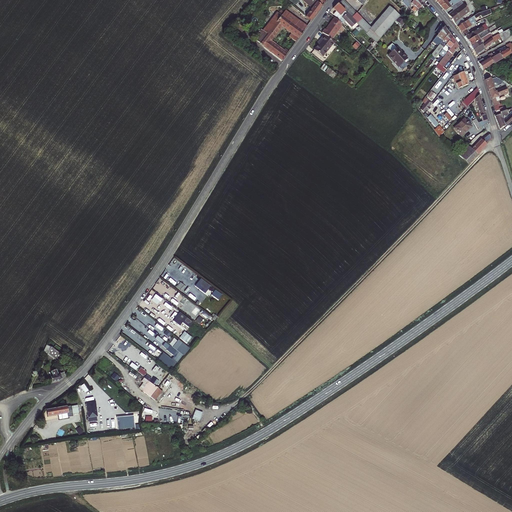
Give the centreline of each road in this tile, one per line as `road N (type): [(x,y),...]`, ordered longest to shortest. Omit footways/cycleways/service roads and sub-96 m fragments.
road 1 (secondary): [(511,261),(328,392),(219,456),(0,501)]
road 2 (residential): [(331,0),(165,258),(96,354),(53,395)]
road 3 (track): [(497,141),(242,398)]
road 4 (residential): [(497,141),(474,65),(428,0)]
